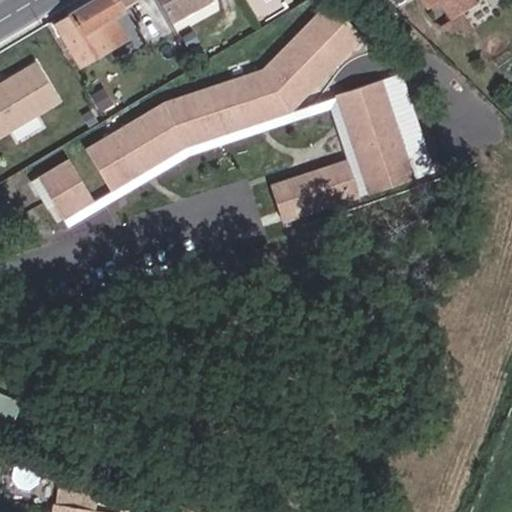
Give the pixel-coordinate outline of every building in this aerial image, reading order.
[(110,52),(100,34),(112,27),(107,19),(138,1),(136,0),(95,0),(54,24),(60,33),(51,38),(59,53),(47,60),(57,83),(110,52)] [(324,0),(323,0),(257,75),(85,127),(104,190),(133,181),(159,152),(295,111),(363,35),(324,0)] [(159,0),(172,21),(207,0),(159,0)] [(426,0),(421,4),(429,15),(444,5),(453,20),(484,0),(426,0)] [(489,0),(484,0),(453,20),(438,30),(465,38),(500,16),(489,0)] [(331,107),(346,159),(270,180),(281,219),(434,176),(405,73),(305,101),(309,113),(331,107)] [(35,173),(56,219),(94,202),(74,156),(35,173)] [(56,488),(53,505),(96,511),(98,493),(56,488)]
